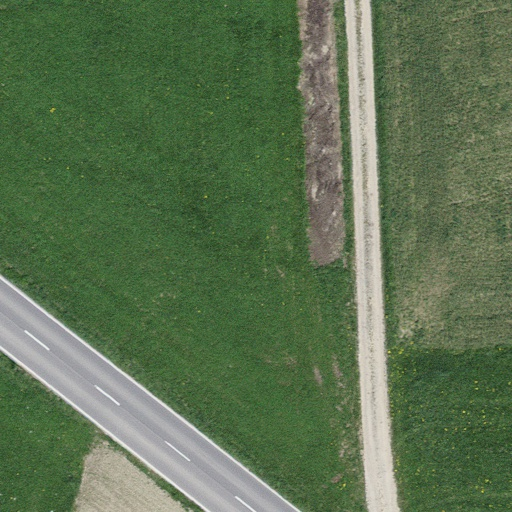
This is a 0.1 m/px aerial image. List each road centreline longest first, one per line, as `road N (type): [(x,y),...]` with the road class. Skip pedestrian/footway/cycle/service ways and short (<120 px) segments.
road 1 (track): [(354,0),(379,511)]
road 2 (secondary): [(249,511),(0,316)]
